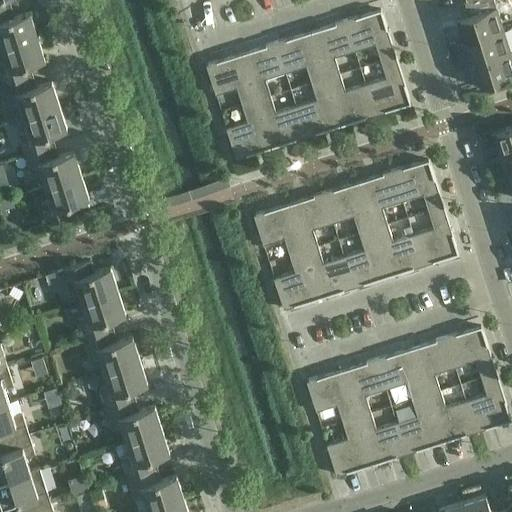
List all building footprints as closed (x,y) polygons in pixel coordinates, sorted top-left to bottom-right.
[(463,37),(464,42),(504,29),(494,0),(478,0),(465,4),(469,15),(460,18),(464,31),(463,34),(463,37)] [(0,41),(1,46),(37,35),(30,11),(9,18),(6,7),(0,8),(0,41)] [(381,8),(346,19),(355,49),(376,43),(381,60),(396,55),(381,8)] [(346,19),(311,30),(326,77),(340,72),(335,56),(355,49),(346,19)] [(470,51),(474,63),(510,51),(504,29),(464,42),(465,46),(467,49),(470,51)] [(311,30),(276,41),(286,71),(306,65),(312,82),(326,77),(311,30)] [(0,62),(0,74),(3,84),(28,76),(24,65),(45,59),(37,35),(1,46),(6,60),(0,62)] [(276,41),(242,52),(256,99),(271,94),(265,78),(286,71),(276,41)] [(511,55),(510,51),(474,63),(478,74),(477,78),(476,81),(478,86),(511,75),(511,55)] [(237,87),(242,103),(256,99),(242,52),(206,63),(216,93),(237,87)] [(411,102),(396,55),(381,60),(386,76),(366,83),(375,113),(411,102)] [(340,72),(326,77),(341,124),(375,113),(366,83),(345,89),(340,72)] [(19,102),(23,116),(59,104),(52,80),(31,87),(28,76),(3,84),(10,105),(19,102)] [(317,98),(296,105),(306,135),(341,124),(326,77),(312,82),(317,98)] [(271,94),(256,99),(271,146),(306,135),(296,105),(276,111),(271,94)] [(256,99),(242,103),(248,120),(226,127),(236,157),(271,146),(256,99)] [(19,133),(25,153),(50,146),(46,135),(67,128),(59,104),(23,116),(28,130),(19,133)] [(499,142),(503,154),(511,150),(511,125),(492,132),(494,137),(496,140),(499,142)] [(41,171),(45,185),(81,174),(74,150),(53,157),(50,146),(25,153),(32,174),(41,171)] [(505,172),(506,177),(511,174),(511,150),(503,154),(507,166),(506,169),(505,172)] [(429,158),(393,169),(403,200),(423,193),(429,210),(443,205),(429,158)] [(393,169),(358,180),(373,227),(388,223),(382,206),(403,200),(393,169)] [(81,174),(45,185),(50,199),(41,202),(47,223),(72,215),(68,204),(89,198),(81,174)] [(358,180),(324,191),(333,221),(354,215),(359,232),(373,227),(358,180)] [(324,191),(289,202),(304,249),(318,245),(313,228),(333,221),(324,191)] [(285,237),(290,254),(304,249),(289,202),(254,213),(263,244),(285,237)] [(458,252),(443,205),(429,210),(434,227),(413,233),(423,263),(458,252)] [(388,223),(373,227),(388,274),(423,263),(413,233),(393,240),(388,223)] [(364,249),(344,255),(353,285),(388,274),(373,227),(359,232),(364,249)] [(318,245),(304,249),(319,296),(353,285),(344,255),(323,262),(318,245)] [(304,249),(290,254),(295,270),(274,277),(284,307),(319,296),(304,249)] [(78,287),(82,301),(118,289),(111,265),(90,272),(86,261),(62,269),(68,290),(78,287)] [(77,318),(84,338),(108,331),(105,320),(126,313),(118,289),(82,301),(86,315),(77,318)] [(481,324),(446,336),(455,366),(476,359),(481,376),(496,371),(481,324)] [(100,356),(104,370),(140,359),(133,335),(112,341),(108,331),(84,338),(90,359),(100,356)] [(446,336),(411,347),(426,394),(440,389),(435,372),(455,366),(446,336)] [(411,347),(376,358),(386,388),(406,381),(412,398),(426,394),(411,347)] [(376,358),(342,369),(357,416),(371,411),(366,394),(386,388),(376,358)] [(99,387),(106,408),(130,400),(127,389),(148,383),(140,359),(104,370),(108,384),(99,387)] [(0,403),(9,400),(6,390),(16,387),(8,363),(0,365),(0,403)] [(337,403),(343,420),(357,416),(342,369),(307,380),(316,410),(337,403)] [(511,418),(496,371),(481,376),(487,393),(466,399),(476,430),(511,418)] [(440,389),(426,394),(441,441),(476,430),(466,399),(446,406),(440,389)] [(417,415),(397,421),(406,452),(441,441),(426,394),(412,398),(417,415)] [(0,429),(1,429),(4,440),(31,432),(24,412),(14,415),(9,400),(0,403),(0,429)] [(122,426),(126,440),(162,428),(155,404),(134,411),(130,400),(106,408),(112,429),(122,426)] [(95,409),(82,413),(85,424),(99,420),(95,409)] [(371,411),(357,416),(372,463),(406,452),(397,421),(376,428),(371,411)] [(357,416),(343,420),(348,437),(327,443),(336,474),(372,463),(357,416)] [(121,456),(128,477),(152,469),(149,459),(170,452),(162,428),(126,440),(130,453),(121,456)] [(0,453),(0,479),(32,469),(29,460),(39,457),(31,432),(4,440),(8,451),(0,453)] [(61,434),(48,438),(53,452),(66,448),(61,434)] [(65,456),(56,458),(60,481),(70,480),(65,456)] [(23,499),(26,509),(54,501),(48,482),(37,485),(32,469),(0,479),(0,499),(2,505),(23,499)] [(144,495),(148,509),(184,498),(177,474),(156,480),(152,469),(128,477),(134,498),(144,495)] [(511,500),(511,507),(503,510),(503,511),(511,511),(511,484),(508,486),(511,500)] [(491,511),(486,493),(462,501),(465,511),(503,511),(503,510),(497,511),(491,511)] [(188,511),(184,498),(148,509),(149,511),(188,511)] [(57,511),(54,501),(26,509),(26,511),(57,511)] [(439,511),(465,511),(462,501),(438,508),(439,511)]
